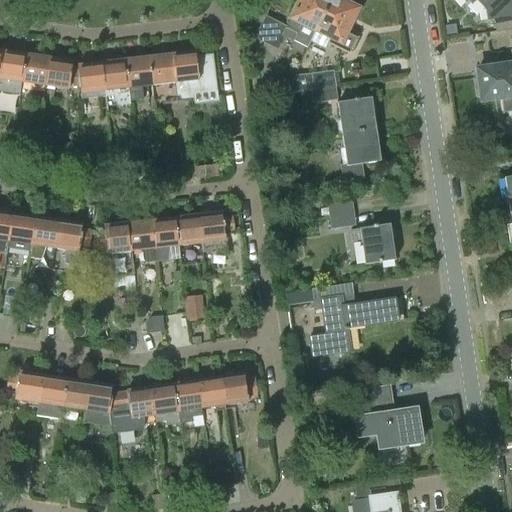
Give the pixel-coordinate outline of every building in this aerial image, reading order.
[(265,17),(254,40),(277,50),(283,36),(307,48),(315,32),(330,0),(299,0),(286,27),(265,17)] [(330,0),(315,32),(329,39),(327,45),(348,55),(356,39),(346,34),(357,10),(344,4),(344,1),(341,0),(330,0)] [(463,0),(467,4),(470,1),(471,2),(473,0),(476,0),(486,9),(494,1),(495,3),(498,0),(463,0)] [(492,17),(494,33),(511,31),(511,6),(509,15),(492,17)] [(456,27),(445,28),(446,38),(457,36),(456,27)] [(2,52),(0,65),(0,114),(17,117),(21,84),(26,56),(2,52)] [(195,53),(172,56),(177,103),(189,102),(189,99),(192,99),(193,95),(216,92),(212,56),(196,58),(195,53)] [(49,59),(26,56),(21,84),(45,87),(49,59)] [(172,56),(148,59),(151,87),(163,86),(165,105),(177,103),(172,56)] [(73,63),(49,59),(45,87),(69,91),(69,87),(80,88),(78,72),(72,71),(73,63)] [(148,59),(124,61),(130,103),(143,101),(142,88),(151,87),(148,59)] [(124,61),(101,64),(104,92),(104,98),(115,97),(117,99),(117,104),(120,107),(130,105),(130,103),(124,61)] [(101,64),(77,67),(78,72),(80,88),(81,101),(104,98),(104,92),(101,64)] [(487,69),(476,71),(479,86),(475,89),(476,97),(481,99),(481,102),(511,97),(511,65),(504,67),(504,65),(487,67),(487,69)] [(265,71),(251,99),(289,93),(292,85),(265,71)] [(292,85),(289,93),(310,90),(331,87),(329,72),(295,77),(292,85)] [(335,87),(331,87),(310,90),(312,105),(337,101),(335,87)] [(370,100),(337,105),(341,136),(375,131),(370,100)] [(346,167),(339,167),(341,184),(364,181),(362,166),(380,163),(375,131),(341,136),(346,167)] [(212,167),(194,169),(196,180),(213,178),(212,167)] [(137,176),(138,188),(147,187),(146,176),(137,176)] [(327,206),(329,218),(353,215),(352,203),(327,206)] [(0,257),(1,258),(3,243),(8,243),(12,215),(0,213),(0,257)] [(222,214),(199,217),(202,245),(203,255),(226,252),(225,235),(234,234),(232,218),(223,219),(222,214)] [(8,243),(7,249),(31,252),(36,219),(12,215),(8,243)] [(353,215),(329,218),(330,231),(355,227),(353,215)] [(199,217),(175,220),(178,248),(202,245),(199,217)] [(33,269),(52,272),(59,222),(36,219),(31,252),(29,259),(35,260),(33,269)] [(151,222),(156,262),(156,263),(168,262),(169,249),(178,248),(175,220),(151,222)] [(59,222),(52,272),(70,275),(71,266),(76,267),(79,247),(89,248),(91,232),(82,231),(83,226),(59,222)] [(128,225),(130,253),(142,252),(144,263),(156,262),(151,222),(128,225)] [(107,256),(130,253),(128,225),(104,228),(105,233),(95,234),(97,250),(106,249),(107,256)] [(349,232),(351,243),(361,241),(364,266),(394,262),(389,226),(349,232)] [(173,274),(174,284),(181,283),(180,273),(173,274)] [(199,296),(186,298),(188,321),(201,319),(199,296)] [(326,337),(309,339),(312,358),(350,352),(347,331),(348,331),(348,329),(403,321),(400,300),(354,307),(353,297),(312,303),(313,313),(323,311),(326,337)] [(149,319),(146,324),(147,334),(163,332),(162,318),(149,319)] [(14,401),(38,405),(42,377),(19,373),(18,378),(9,376),(6,393),(15,394),(14,401)] [(244,375),(220,379),(225,407),(248,403),(248,400),(257,398),(254,378),(245,380),(244,375)] [(60,420),(62,408),(66,380),(42,377),(38,405),(36,417),(60,420)] [(220,379),(197,382),(201,410),(225,407),(220,379)] [(62,408),(85,412),(90,384),(66,380),(62,408)] [(197,382),(173,386),(180,425),(192,423),(192,419),(202,417),(201,410),(197,382)] [(90,384),(85,412),(83,424),(111,428),(109,416),(112,396),(113,388),(90,384)] [(173,386),(150,389),(154,417),(155,424),(166,422),(167,427),(180,425),(173,386)] [(405,440),(405,446),(421,443),(416,410),(393,414),(389,388),(350,393),(357,438),(376,435),(378,444),(405,440)] [(144,419),(154,417),(150,389),(126,393),(126,394),(112,396),(109,416),(111,428),(111,435),(142,430),(144,419)] [(397,511),(395,497),(401,496),(399,480),(355,486),(357,501),(371,500),(372,511),(397,511)] [(104,511),(117,510),(116,494),(104,495),(104,511)] [(166,497),(151,498),(152,511),(164,511),(167,511),(166,497)]
